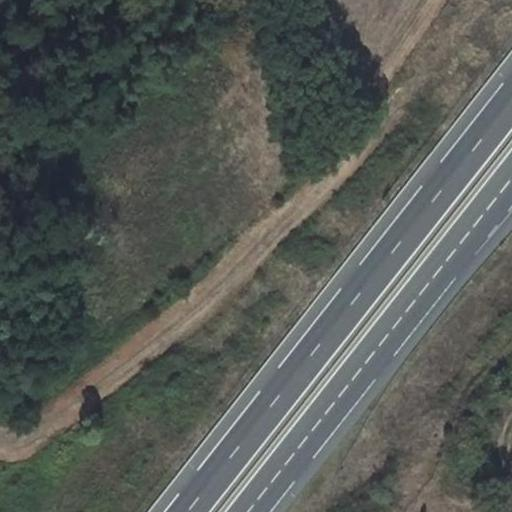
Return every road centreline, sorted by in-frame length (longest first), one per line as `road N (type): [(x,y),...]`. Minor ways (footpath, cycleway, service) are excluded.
road 1 (motorway): [(511,107),(196,511)]
road 2 (motorway): [(247,511),(511,178)]
